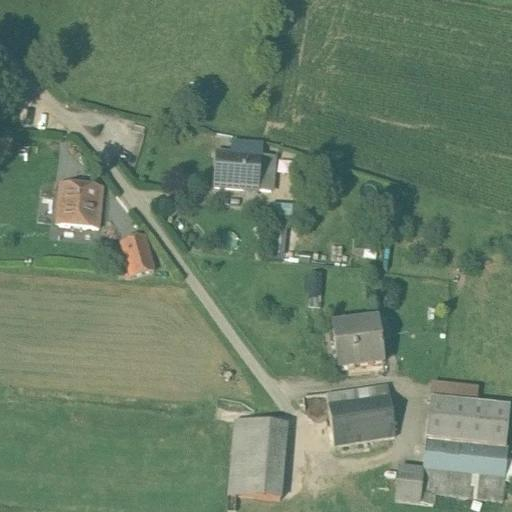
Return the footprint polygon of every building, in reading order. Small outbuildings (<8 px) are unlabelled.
[(261,149),(230,146),(229,158),(259,161),(261,149)] [(229,158),(216,157),(213,189),(256,193),(258,178),(259,161),(229,158)] [(272,163),(259,161),(258,178),(270,179),(272,163)] [(270,179),(258,178),(256,193),(268,195),(270,179)] [(101,191),(61,187),(57,227),(98,231),(101,191)] [(144,240),(121,246),(130,281),(153,275),(144,240)] [(376,323),(357,326),(358,330),(331,334),(337,372),(382,365),(376,323)] [(385,388),(327,396),(335,449),(392,440),(385,388)] [(510,404),(429,396),(424,440),(506,448),(510,404)] [(288,427),(237,421),(228,497),(279,503),(288,427)] [(506,448),(424,440),(419,493),(501,501),(506,448)] [(420,469),(396,467),(394,491),(418,493),(420,469)]
